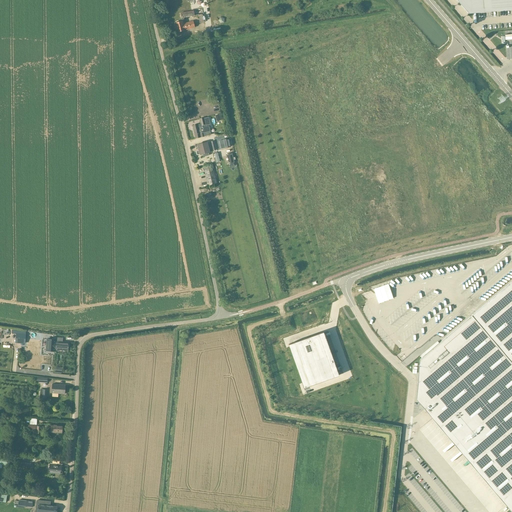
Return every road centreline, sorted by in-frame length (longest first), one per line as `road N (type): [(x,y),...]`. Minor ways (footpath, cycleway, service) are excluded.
road 1 (unclassified): [(67,511),(82,337),(221,317),(148,0)]
road 2 (unclassified): [(511,237),(348,278)]
road 3 (unclassified): [(511,96),(428,0)]
